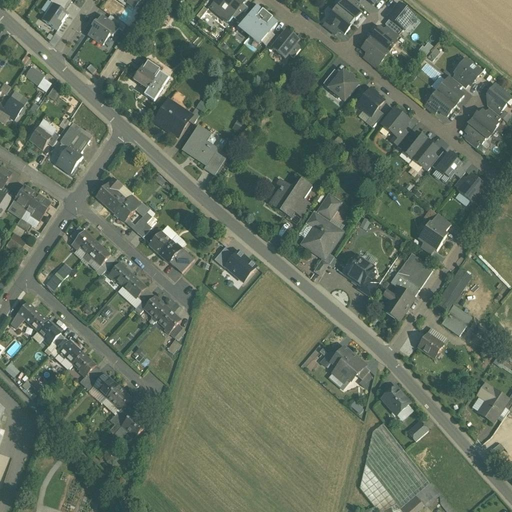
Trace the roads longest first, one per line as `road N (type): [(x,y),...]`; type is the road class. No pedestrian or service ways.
road 1 (tertiary): [(126,130),(386,359)]
road 2 (tertiary): [(386,359),(511,497)]
road 3 (residential): [(24,279),(153,393)]
road 4 (track): [(348,511),(386,359)]
road 5 (residential): [(75,199),(188,302)]
road 6 (residential): [(471,240),(386,359)]
road 7 (residential): [(449,137),(509,189),(471,240)]
road 8 (residential): [(348,54),(449,137)]
road 9 (track): [(410,0),(511,81)]
